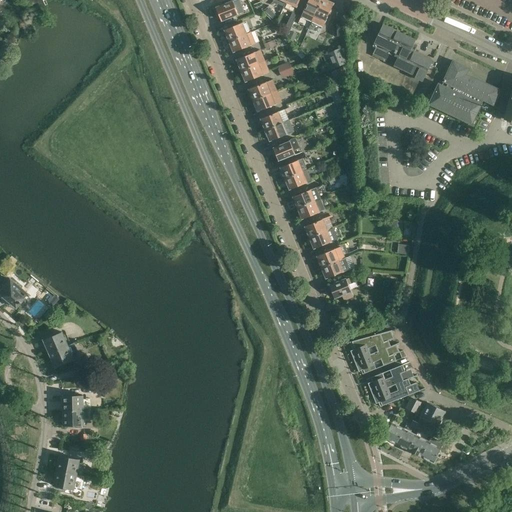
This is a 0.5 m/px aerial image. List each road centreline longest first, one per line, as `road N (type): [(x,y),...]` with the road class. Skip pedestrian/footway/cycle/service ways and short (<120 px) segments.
road 1 (primary): [(140,0),(301,369),(336,494)]
road 2 (primary): [(354,480),(335,409),(160,0)]
road 3 (residential): [(365,428),(193,0)]
road 4 (residential): [(29,511),(43,402),(27,345),(0,314)]
